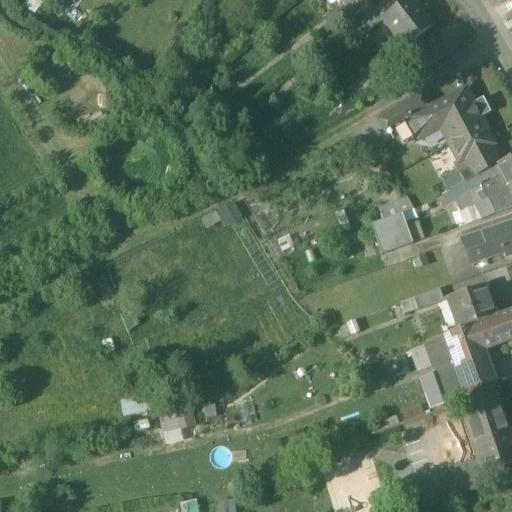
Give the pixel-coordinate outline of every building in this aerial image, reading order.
[(367,0),(345,0),(342,3),(350,13),(351,12),(359,23),(376,10),(367,0)] [(388,0),(376,10),(359,23),(367,33),(382,22),(381,21),(403,4),(399,0),(388,0)] [(408,0),(403,4),(381,21),(382,22),(403,49),(432,27),(411,0),(408,0)] [(318,51),(311,42),(299,51),(306,61),(318,51)] [(410,77),(399,59),(389,65),(401,83),(410,77)] [(431,109),(408,120),(409,122),(419,141),(441,130),(459,165),(466,161),(469,166),(478,161),(479,162),(492,155),(489,149),(493,146),(479,120),(481,119),(473,106),(472,107),(464,91),(431,109)] [(422,94),(377,121),(385,135),(409,122),(408,120),(431,109),(422,94)] [(492,155),(479,162),(478,161),(469,166),(471,168),(459,175),(459,176),(463,185),(497,167),(498,167),(492,155)] [(511,159),(498,167),(497,167),(511,197),(511,196),(511,159)] [(463,185),(451,191),(463,222),(468,225),(478,221),(482,221),(511,210),(511,196),(511,197),(497,167),(463,185)] [(457,171),(440,179),(447,194),(451,191),(463,185),(459,176),(459,175),(457,171)] [(222,227),(240,219),(233,203),(199,218),(204,230),(220,222),(222,227)] [(401,216),(370,227),(381,257),(412,246),(401,216)] [(511,225),(463,241),(470,266),(503,256),(504,259),(511,256),(511,225)] [(483,288),(449,300),(460,330),(474,325),(494,318),(483,288)] [(439,291),(413,300),(416,311),(417,311),(443,302),(439,291)] [(413,300),(400,305),(403,316),(416,311),(413,300)] [(511,311),(494,318),(474,325),(483,351),(511,340),(511,311)] [(460,330),(444,336),(468,403),(497,393),(483,351),(474,325),(460,330)] [(444,336),(425,343),(448,407),(444,408),(445,411),(460,406),(468,403),(444,336)] [(420,345),(406,350),(414,371),(427,366),(420,345)] [(403,355),(382,360),(386,378),(408,374),(403,355)] [(382,361),(363,363),(365,383),(385,381),(382,361)] [(511,449),(495,395),(460,406),(478,460),(483,474),(488,472),(497,469),(511,464),(511,449)] [(155,415),(162,445),(196,437),(189,407),(155,415)] [(420,408),(403,413),(406,424),(424,418),(420,408)] [(478,460),(472,462),(476,475),(476,474),(477,476),(483,474),(478,460)] [(497,469),(488,472),(492,486),(502,483),(497,469)] [(483,474),(477,476),(481,490),(492,486),(488,472),(483,474)] [(438,473),(415,480),(424,508),(447,501),(441,485),(443,485),(438,473)] [(443,485),(441,485),(447,501),(481,490),(477,476),(476,474),(476,475),(443,485)]
